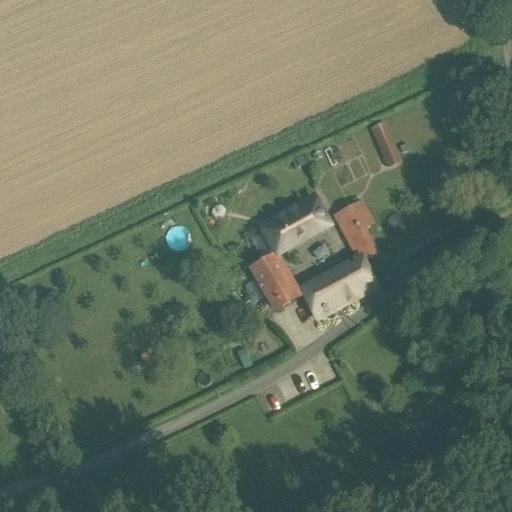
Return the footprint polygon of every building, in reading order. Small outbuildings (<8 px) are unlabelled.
[(483,80),(474,84),(481,99),(490,94),(483,80)] [(383,121),(368,128),(384,169),(400,163),(383,121)] [(313,198),(262,226),(264,229),(277,256),(327,227),(313,198)] [(371,257),(348,214),(337,220),(359,263),(360,262),(361,263),(371,257)] [(264,229),(253,235),(267,260),(273,257),(273,258),(277,256),(264,229)] [(267,260),(252,268),(276,310),(297,298),(273,258),(273,257),(267,260)] [(359,263),(305,294),(317,319),(374,288),(361,263),(360,262),(359,263)]
